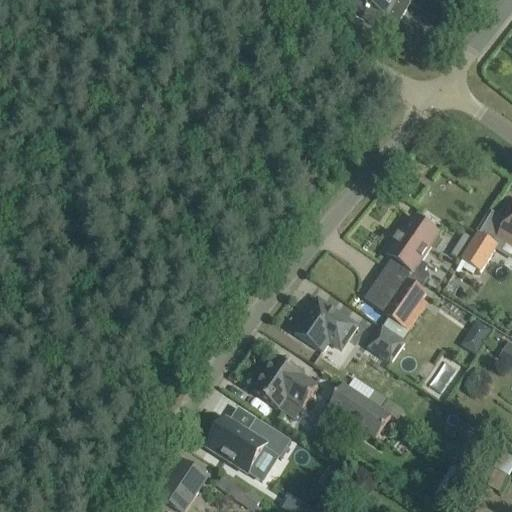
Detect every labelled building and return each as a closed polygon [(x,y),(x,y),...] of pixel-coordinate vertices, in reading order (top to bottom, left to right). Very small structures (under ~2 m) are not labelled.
[(398,26),(410,6),(400,0),(399,0),(357,0),(356,3),(375,14),(369,25),(391,38),(398,26)] [(511,216),(498,240),(511,248),(511,216)] [(413,276),(428,254),(439,238),(414,220),(387,258),(413,276)] [(497,248),(479,237),(462,264),(480,275),(497,248)] [(404,330),(426,297),(407,283),(384,316),(404,330)] [(318,302),(294,336),(323,356),(330,345),(341,353),(358,329),(318,302)] [(476,323),(463,348),(478,356),(491,331),(476,323)] [(406,346),(382,330),(375,341),(373,344),(384,352),(380,359),(392,367),(406,346)] [(511,345),(509,344),(500,361),(511,367),(511,345)] [(304,412),(318,390),(302,379),(303,378),(277,361),(253,396),(279,413),(280,412),(295,423),(303,411),(304,412)] [(377,441),(391,419),(344,388),(329,410),(377,441)] [(218,418),(200,447),(240,472),(256,447),(273,457),(283,440),(248,418),(240,431),(218,418)] [(182,463),(158,499),(176,511),(185,511),(208,480),(182,463)] [(248,494),(237,487),(229,498),(240,506),(248,494)] [(309,511),(290,500),(281,511),(309,511)]
